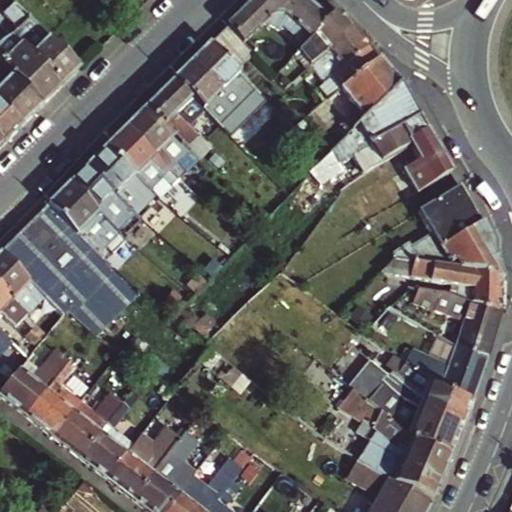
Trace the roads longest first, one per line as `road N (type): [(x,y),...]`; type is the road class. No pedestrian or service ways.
road 1 (residential): [(0,200),(198,0)]
road 2 (residential): [(358,0),(389,36),(475,101)]
road 3 (residential): [(480,8),(416,21),(366,0)]
